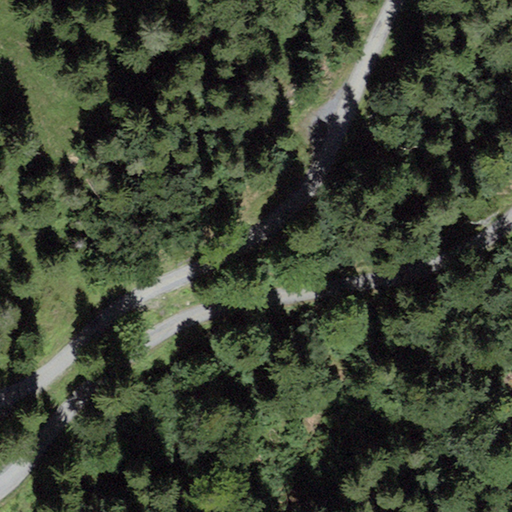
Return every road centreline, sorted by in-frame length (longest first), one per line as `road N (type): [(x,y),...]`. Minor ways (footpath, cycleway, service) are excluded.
road 1 (unclassified): [(0,486),(104,373),(172,323),(220,302),(369,290),(421,276),(511,208)]
road 2 (unclassified): [(395,0),(301,196),(114,312),(51,369),(0,398)]
